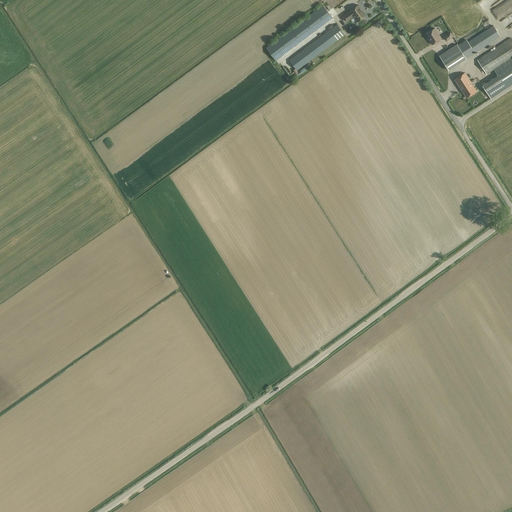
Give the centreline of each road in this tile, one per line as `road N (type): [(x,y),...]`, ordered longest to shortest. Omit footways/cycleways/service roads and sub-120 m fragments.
road 1 (unclassified): [(106,511),(511,217)]
road 2 (unclassified): [(511,209),(377,0)]
